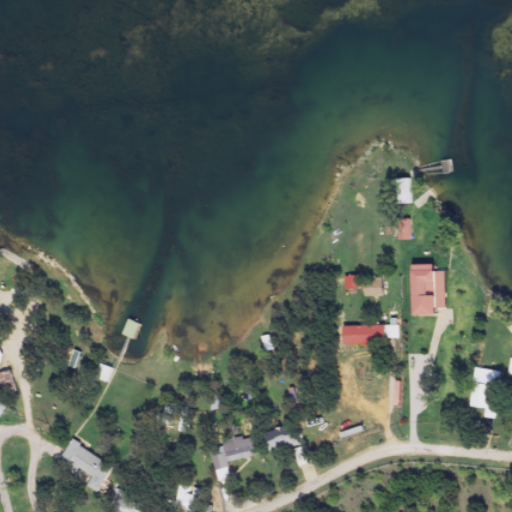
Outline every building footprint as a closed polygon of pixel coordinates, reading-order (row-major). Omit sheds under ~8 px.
[(413,225),(400,226),(401,248),(414,247),(413,225)] [(417,323),(439,322),(439,315),(447,315),(446,279),(438,279),(438,271),(416,272),(417,323)] [(347,284),(347,297),(362,296),(362,284),(347,284)] [(367,304),(385,303),(384,285),(366,286),(367,304)] [(346,334),(346,353),(387,351),(386,332),(346,334)] [(388,346),(400,345),(400,332),(387,333),(388,346)] [(470,414),(486,416),(485,425),(494,426),(501,378),(476,375),(470,414)] [(0,380),(3,396),(15,394),(13,378),(0,380)] [(0,426),(9,415),(0,406),(0,426)] [(267,440),(272,461),(300,453),(295,433),(267,440)] [(229,469),(261,462),(256,441),(224,449),(229,469)] [(93,484),(87,493),(98,500),(114,472),(72,448),(61,468),(77,478),(78,475),(93,484)] [(231,486),(227,461),(215,463),(218,488),(231,486)]
